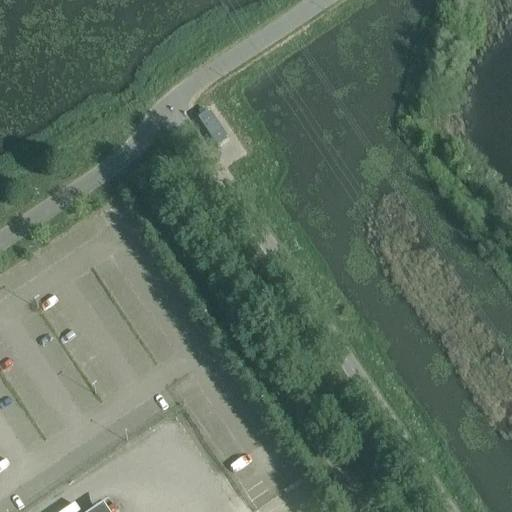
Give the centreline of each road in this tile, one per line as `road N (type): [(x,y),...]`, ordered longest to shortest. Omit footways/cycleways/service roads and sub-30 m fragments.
road 1 (unclassified): [(0,240),(123,157),(170,101)]
road 2 (unclassified): [(322,0),(170,101)]
